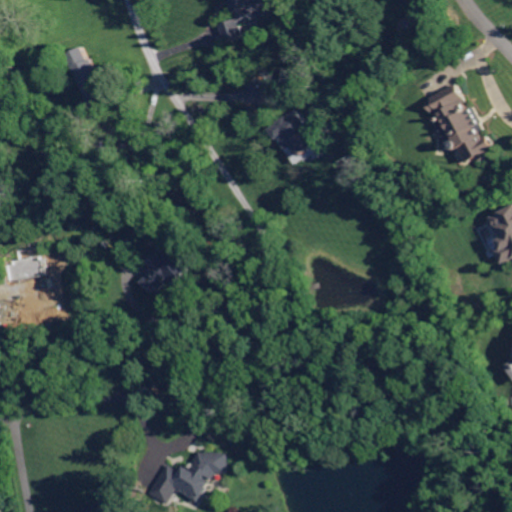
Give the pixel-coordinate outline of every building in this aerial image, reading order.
[(230,40),(225,25),(224,24),(242,18),(237,3),(235,0),(266,0),(268,4),(271,15),(260,18),(244,23),(248,34),(230,40)] [(331,27),(320,13),(334,3),(344,17),(331,27)] [(94,60),(98,58),(109,83),(105,85),(111,98),(97,105),(96,105),(90,92),(78,66),(74,58),(75,58),(90,51),(94,60)] [(306,88),(285,84),(284,84),(288,67),(309,71),(306,87),(306,88)] [(470,99),(467,101),(471,109),(475,107),(485,124),(481,127),(485,135),(490,132),(500,148),(494,152),(496,156),(485,162),(482,158),(473,163),(463,147),(461,149),(458,148),(456,145),(457,141),(460,140),(458,138),(451,142),(440,123),(447,119),(443,112),(439,115),(432,103),(437,100),(436,99),(446,93),(446,92),(450,90),(450,91),(461,84),(470,99)] [(320,157),(317,153),(300,164),(287,143),(283,137),(277,127),(305,109),(331,150),(320,157)] [(107,164),(97,143),(102,141),(111,136),(116,148),(121,157),(107,164)] [(511,259),(511,207),(492,216),(497,227),(501,225),(506,237),(501,239),(505,248),(500,250),(505,262),(511,259)] [(180,284),(174,277),(172,279),(170,281),(156,294),(145,282),(146,281),(156,271),(155,271),(153,269),(174,249),(175,248),(195,269),(180,284)] [(28,270),(47,267),(50,288),(41,290),(38,290),(34,291),(31,291),(32,296),(16,299),(14,289),(12,274),(11,268),(28,265),(28,270)] [(55,343),(53,332),(61,330),(63,341),(55,343)] [(0,362),(0,349),(8,349),(8,362),(0,362)] [(233,473),(225,473),(221,473),(210,491),(202,503),(164,479),(163,478),(173,463),(185,470),(189,465),(194,468),(199,459),(204,451),(208,451),(233,453),(233,473)] [(81,511),(81,509),(113,502),(114,511),(81,511)]
